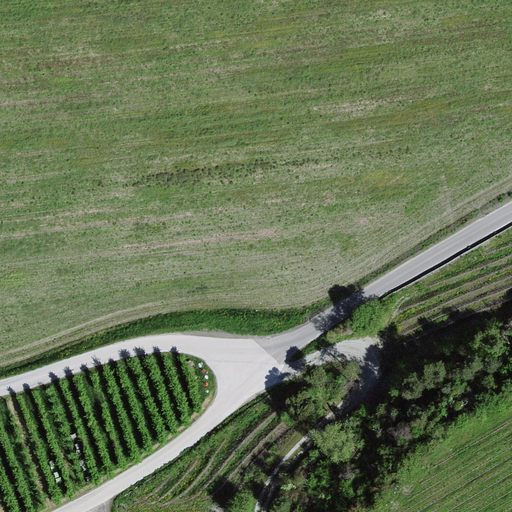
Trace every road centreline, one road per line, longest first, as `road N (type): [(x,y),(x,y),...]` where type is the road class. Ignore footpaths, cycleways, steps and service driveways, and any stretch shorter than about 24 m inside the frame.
road 1 (track): [(256,367),(275,372),(356,348),(371,368),(286,462),(259,511)]
road 2 (unclassified): [(511,211),(256,367)]
road 3 (unclassified): [(0,387),(168,341),(209,346),(256,367)]
road 4 (unclassified): [(256,367),(220,409),(85,511)]
